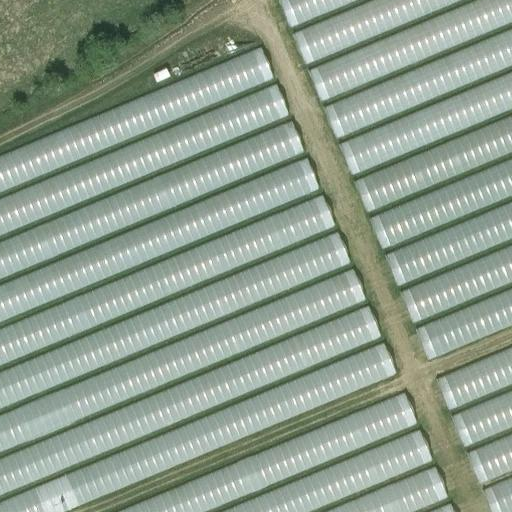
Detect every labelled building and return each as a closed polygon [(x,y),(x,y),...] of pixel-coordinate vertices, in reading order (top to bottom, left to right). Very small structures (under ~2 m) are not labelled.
[(279,0),(288,21),(344,0),(279,0)] [(334,131),(511,64),(511,28),(322,99),(334,131)] [(0,186),(276,84),(264,53),(0,151),(0,186)] [(0,232),(291,123),(279,91),(0,195),(0,232)] [(511,113),(353,175),(365,206),(511,150),(511,113)] [(0,276),(306,158),(294,126),(0,238),(0,276)] [(380,243),(511,192),(511,156),(368,211),(380,243)] [(0,318),(322,196),(310,163),(0,281),(0,318)] [(511,199),(383,248),(395,280),(511,235),(511,199)] [(325,207),(0,341),(0,511),(101,511),(401,389),(325,207)] [(411,317),(511,278),(511,242),(399,285),(411,317)] [(511,283),(413,321),(426,353),(511,320),(511,283)] [(446,403),(511,378),(511,342),(434,372),(446,403)] [(451,511),(406,401),(135,511),(451,511)] [(511,427),(465,445),(477,477),(511,463),(511,427)]
